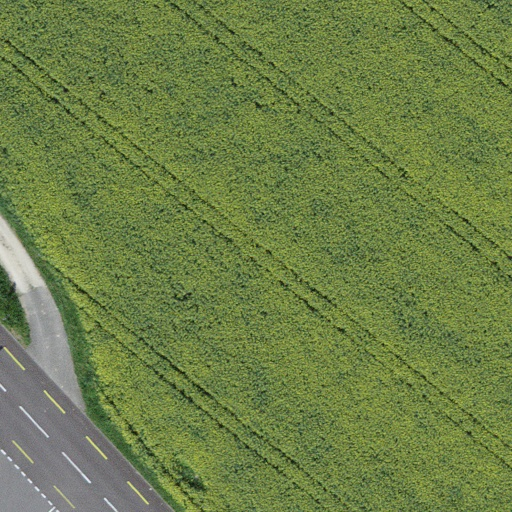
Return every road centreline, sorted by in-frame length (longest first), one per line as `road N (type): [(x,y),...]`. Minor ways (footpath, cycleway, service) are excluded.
road 1 (track): [(29,416),(46,366),(44,325),(0,236)]
road 2 (secondary): [(0,384),(85,477)]
